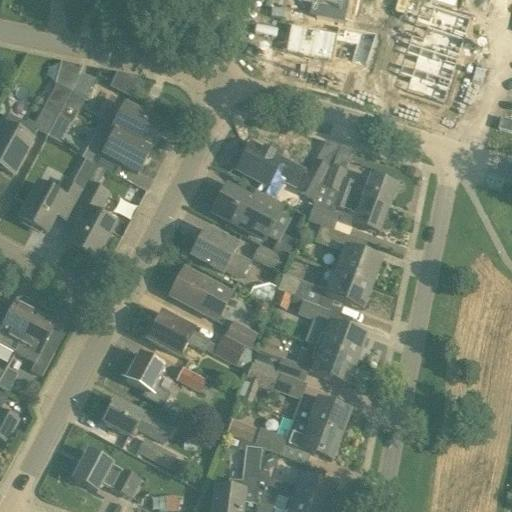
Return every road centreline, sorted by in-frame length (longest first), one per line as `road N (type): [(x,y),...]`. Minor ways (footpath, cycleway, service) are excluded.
road 1 (residential): [(379,511),(453,152)]
road 2 (residential): [(113,311),(204,133),(220,79)]
road 3 (residential): [(453,152),(220,79)]
road 4 (residential): [(220,79),(0,32)]
road 5 (residential): [(8,507),(113,311)]
road 6 (residential): [(500,0),(486,80),(453,152)]
road 7 (residential): [(113,311),(0,250)]
